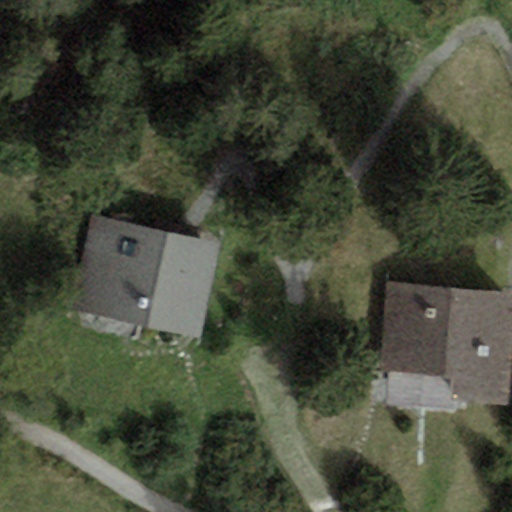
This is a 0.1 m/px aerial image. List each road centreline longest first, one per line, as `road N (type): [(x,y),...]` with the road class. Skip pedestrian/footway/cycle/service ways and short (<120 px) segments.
road 1 (track): [(333,511),(283,424),(283,272)]
road 2 (track): [(178,511),(0,415)]
